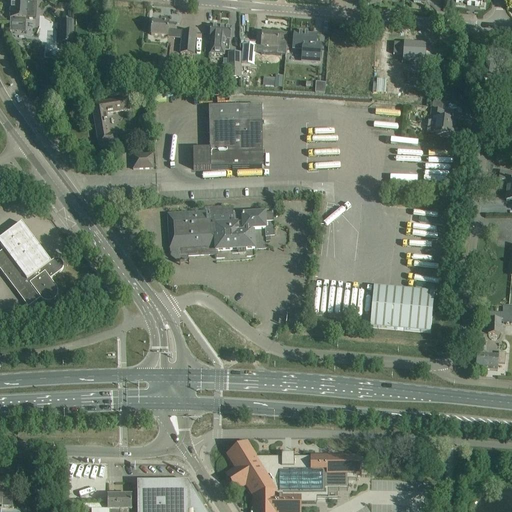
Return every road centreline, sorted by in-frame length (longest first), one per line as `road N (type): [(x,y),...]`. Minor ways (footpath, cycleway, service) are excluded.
road 1 (residential): [(454,357),(466,317),(497,28)]
road 2 (primary): [(511,400),(181,371)]
road 3 (primary): [(183,406),(511,429)]
road 4 (unclassified): [(497,28),(184,0)]
road 5 (residential): [(443,366),(280,351),(209,301),(193,299),(158,315)]
road 6 (unclassified): [(184,447),(104,452),(0,444)]
road 7 (unclassified): [(158,315),(58,349),(0,358)]
road 8 (primary): [(0,412),(160,406)]
road 9 (primary): [(159,371),(0,378)]
road 10 (unclassified): [(184,447),(215,434),(302,433)]
